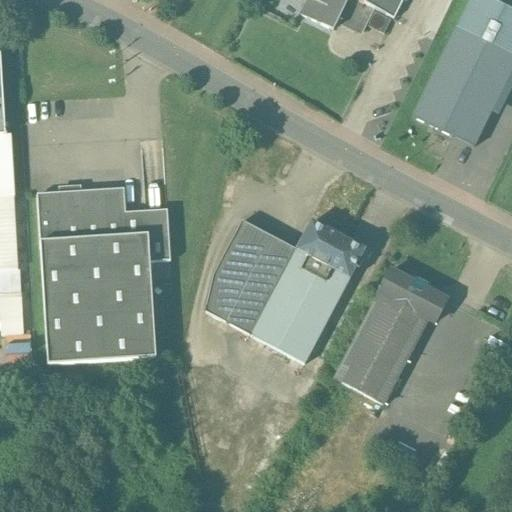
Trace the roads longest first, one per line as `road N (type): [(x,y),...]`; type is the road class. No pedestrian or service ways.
road 1 (unclassified): [(68,0),(196,59),(511,238)]
road 2 (unknown): [(124,26),(144,280)]
road 3 (unknown): [(479,224),(413,412)]
